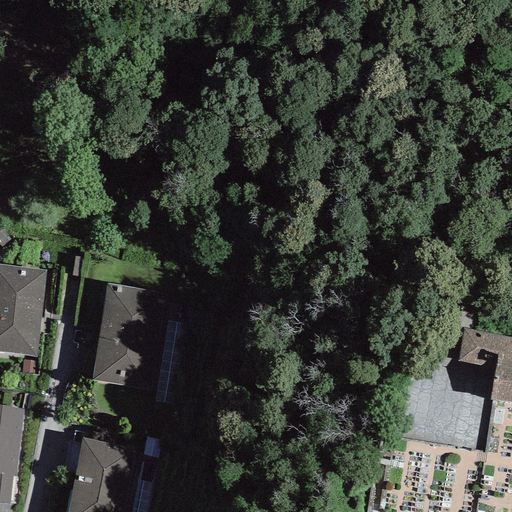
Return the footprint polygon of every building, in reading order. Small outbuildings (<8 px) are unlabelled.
[(46,271),(0,264),(0,352),(36,357),(46,271)] [(166,293),(107,284),(93,380),(151,389),(166,293)] [(511,338),(463,331),(457,365),(496,371),(491,403),(511,405),(511,338)] [(37,361),(23,360),(22,372),(37,373),(37,361)] [(0,503),(9,504),(12,477),(15,477),(23,410),(0,407),(0,503)] [(127,511),(141,451),(82,438),(65,511),(127,511)]
